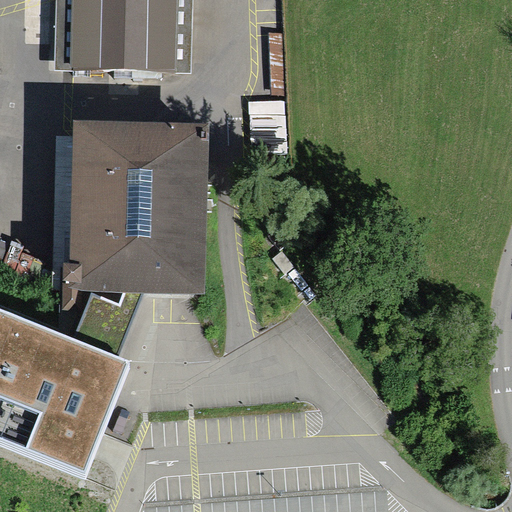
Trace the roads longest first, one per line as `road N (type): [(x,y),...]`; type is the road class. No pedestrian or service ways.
road 1 (unknown): [(13,0),(25,67),(43,82),(234,70)]
road 2 (residential): [(511,434),(502,357),(511,271)]
